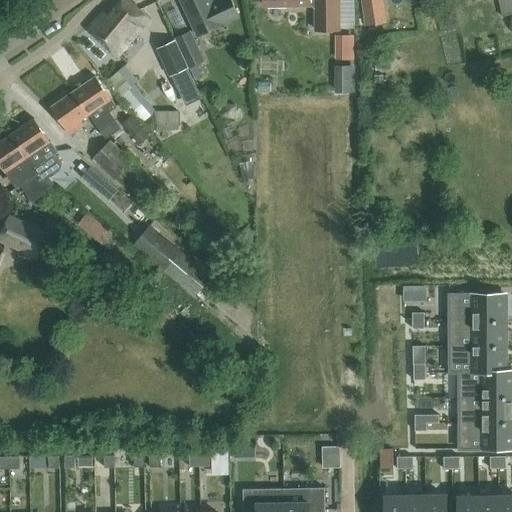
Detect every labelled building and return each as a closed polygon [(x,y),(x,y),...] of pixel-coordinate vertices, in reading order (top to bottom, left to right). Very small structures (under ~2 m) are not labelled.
[(130,42),(149,19),(129,0),(123,0),(110,17),(104,12),(88,29),(118,57),(130,42)] [(180,0),(195,31),(223,17),(226,23),(239,16),(231,0),(218,0),(214,2),(212,0),(180,0)] [(317,30),(339,30),(338,0),(264,0),(264,5),(310,5),(317,10),(317,30)] [(383,0),(362,0),(366,23),(386,20),(383,0)] [(176,38),(189,68),(191,67),(193,72),(192,72),(195,79),(202,76),(199,69),(202,68),(200,63),(205,61),(191,31),(176,38)] [(335,35),(335,59),(354,59),(354,35),(335,35)] [(170,75),(175,72),(187,95),(198,89),(187,67),(175,42),(159,49),(170,75)] [(107,80),(151,133),(158,128),(158,120),(152,113),(155,111),(134,85),(138,81),(125,65),(107,80)] [(97,77),(75,92),(90,115),(106,139),(122,128),(111,112),(118,107),(113,100),(97,77)] [(81,121),(90,115),(75,92),(53,107),(71,135),(84,126),(81,121)] [(132,115),(122,124),(140,145),(150,136),(132,115)] [(51,142),(35,119),(12,135),(29,157),(36,167),(58,151),(51,142)] [(36,169),(35,167),(36,167),(29,157),(12,135),(0,142),(0,163),(6,173),(7,172),(18,188),(38,174),(43,183),(51,177),(50,176),(45,179),(37,169),(36,169)] [(133,162),(111,140),(92,159),(114,181),(133,162)] [(240,167),(243,181),(255,179),(252,165),(240,167)] [(88,212),(78,225),(104,245),(113,232),(88,212)] [(0,239),(39,258),(49,235),(10,216),(0,236),(0,239)] [(195,295),(211,276),(150,225),(134,244),(195,295)] [(450,294),(450,321),(455,321),(505,320),(505,294),(455,294),(450,294)] [(413,312),(413,320),(425,320),(425,312),(413,312)] [(413,320),(413,328),(425,328),(425,320),(413,320)] [(455,321),(455,346),(505,346),(505,320),(455,321)] [(450,346),(450,371),(455,371),(511,371),(511,370),(505,370),(505,346),(455,346),(450,346)] [(414,363),(414,371),(426,371),(426,363),(414,363)] [(414,371),(414,380),(426,379),(426,371),(414,371)] [(511,371),(455,371),(455,372),(464,372),(464,397),(511,396),(511,371)] [(511,396),(464,397),(464,422),(511,422),(511,396)] [(415,414),(415,422),(428,422),(440,422),(440,414),(415,414)] [(415,422),(415,430),(428,430),(428,422),(415,422)] [(460,422),(460,449),(464,449),(511,448),(511,422),(464,422),(460,422)] [(341,446),(323,447),(323,468),(341,468),(341,446)] [(244,448),(234,448),(234,458),(244,458),(244,448)] [(161,466),(160,454),(150,455),(150,467),(161,466)] [(200,466),(200,454),(190,454),(190,466),(200,466)] [(210,466),(210,454),(200,454),(200,466),(210,466)] [(65,456),(65,468),(76,467),(75,455),(65,456)] [(115,455),(105,455),(105,467),(115,467),(115,455)] [(135,467),(145,467),(145,455),(135,455),(135,467)] [(20,468),(20,456),(10,457),(10,469),(20,468)] [(60,456),(49,456),(50,468),(60,468),(60,456)] [(406,456),(397,456),(398,469),(406,468),(406,456)] [(414,456),(406,456),(406,468),(414,468),(414,456)] [(452,456),(444,457),(444,469),(452,468),(452,456)] [(460,456),(452,456),(452,468),(460,468),(460,456)] [(498,456),(490,456),(491,468),(499,468),(498,456)] [(506,456),(498,456),(499,468),(507,468),(506,456)] [(0,457),(0,469),(10,469),(10,457),(0,457)] [(283,511),(284,488),(244,489),(244,511),(283,511)] [(325,511),(325,488),(284,488),(283,511),(325,511)] [(447,511),(447,496),(426,497),(426,511),(447,511)] [(511,511),(511,496),(499,497),(499,511),(511,511)] [(406,511),(406,497),(386,497),(386,511),(406,511)] [(426,511),(426,497),(406,497),(406,511),(426,511)] [(479,511),(480,497),(459,498),(459,511),(479,511)] [(499,511),(499,497),(480,497),(479,511),(499,511)]
